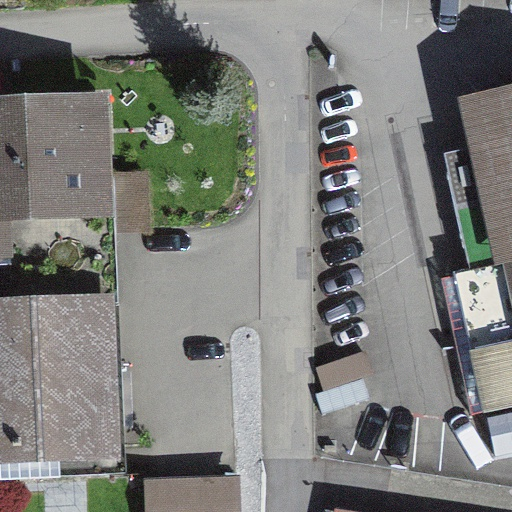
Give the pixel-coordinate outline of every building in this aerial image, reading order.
[(441,281),(470,418),(511,409),(511,96),(468,106),(504,268),(441,281)] [(0,271),(101,267),(94,109),(0,113),(0,271)] [(119,225),(150,226),(154,164),(123,162),(119,225)] [(0,479),(110,475),(101,267),(0,271),(0,479)] [(232,511),(232,485),(152,489),(152,511),(232,511)]
